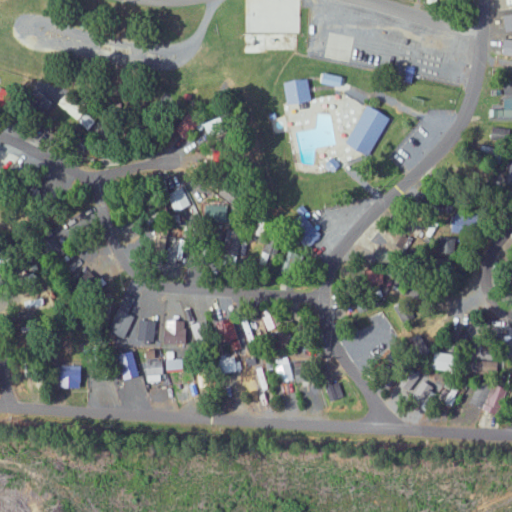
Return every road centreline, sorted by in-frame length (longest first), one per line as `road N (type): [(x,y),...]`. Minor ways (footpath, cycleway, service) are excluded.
road 1 (residential): [(0,405),(511,435)]
road 2 (residential): [(384,431),(331,333),(331,262),(346,236),(398,193),(462,116),(481,71),(486,0)]
road 3 (residential): [(326,298),(248,297),(145,281),(112,249),(91,181),(0,139)]
road 4 (residential): [(485,23),(375,0),(145,0)]
